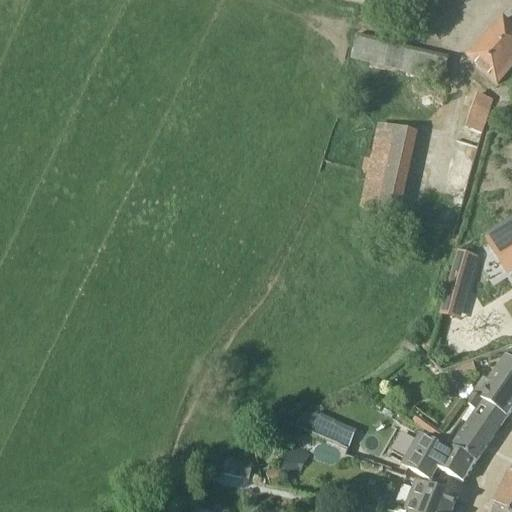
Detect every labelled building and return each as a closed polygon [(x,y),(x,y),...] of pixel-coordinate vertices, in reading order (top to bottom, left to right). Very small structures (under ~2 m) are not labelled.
[(511,27),(504,20),(468,59),(496,87),(511,69),(511,27)] [(418,72),(444,79),(449,59),(356,36),(351,55),(351,59),(417,76),(418,72)] [(480,93),(467,126),(483,133),(496,99),(480,93)] [(360,210),(391,217),(401,220),(419,135),(379,126),(372,162),(365,160),(363,170),(369,172),(360,210)] [(507,277),(511,274),(511,221),(483,239),(507,277)] [(466,303),(479,259),(457,253),(445,297),(466,303)] [(511,412),(511,348),(505,356),(501,364),(494,372),(477,397),(473,394),(466,405),(472,410),(479,401),(505,421),(507,419),(508,419),(511,412)] [(478,462),(505,421),(479,401),(472,410),(477,413),(452,448),(454,449),(478,462)] [(295,428),(313,436),(319,422),(320,422),(321,419),(315,417),(297,424),(295,428)] [(413,424),(446,445),(449,440),(418,417),(413,424)] [(454,449),(452,448),(452,449),(451,448),(449,451),(412,428),(410,430),(394,419),(388,427),(414,443),(412,446),(404,441),(398,451),(396,449),(394,453),(396,455),(392,461),(430,482),(438,469),(453,478),(464,485),(476,464),(478,462),(454,449)] [(354,437),(319,422),(313,436),(349,451),(354,437)] [(280,477),(301,473),(302,467),(310,456),(289,442),(277,462),(280,477)] [(252,465),(226,460),(223,478),(249,483),(252,465)] [(280,479),(278,471),(266,474),(268,482),(280,479)] [(511,511),(511,476),(496,509),(494,511),(511,511)] [(453,511),(458,499),(416,483),(404,511),(453,511)]
